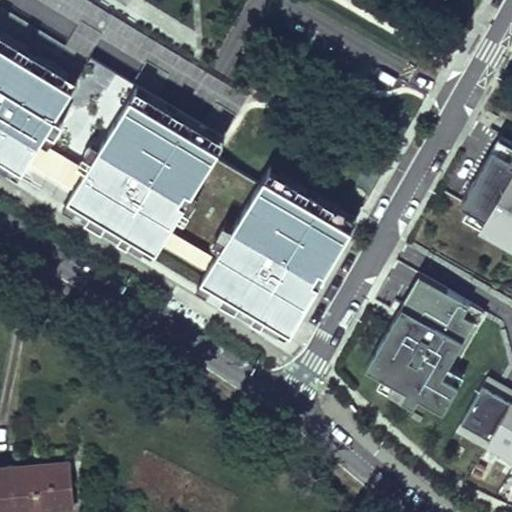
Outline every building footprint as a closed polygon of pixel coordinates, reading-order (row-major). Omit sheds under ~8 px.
[(89,0),(42,0),(81,24),(67,45),(4,6),(0,12),(0,28),(80,77),(90,60),(103,38),(148,65),(135,86),(158,100),(170,80),(205,101),(217,108),(205,127),(224,138),(248,98),(89,0)] [(80,77),(0,28),(0,38),(75,85),(80,77)] [(57,113),(75,85),(0,38),(0,153),(23,168),(28,159),(41,139),(48,127),(56,132),(65,118),(57,113)] [(87,166),(130,94),(135,86),(90,60),(80,77),(75,85),(57,113),(65,118),(56,132),(48,127),(41,139),(87,166)] [(205,127),(158,100),(135,86),(130,94),(218,147),(224,138),(205,127)] [(173,222),(213,156),(218,147),(130,94),(87,166),(74,187),(69,196),(157,248),(162,240),(173,222)] [(511,141),(499,134),(461,201),(468,205),(511,230),(511,141)] [(74,187),(87,166),(41,139),(28,159),(55,175),(74,187)] [(23,168),(0,153),(0,163),(19,175),(23,168)] [(218,248),(256,182),(213,156),(173,222),(218,248)] [(358,216),(268,163),(263,172),(353,224),(358,216)] [(292,331),(353,224),(263,172),(256,182),(218,248),(207,267),(201,277),(290,329),(292,331)] [(157,248),(69,196),(64,203),(152,256),(157,248)] [(511,230),(468,205),(463,214),(511,241),(511,230)] [(207,267),(218,248),(173,222),(162,240),(207,267)] [(447,364),(474,319),(475,318),(464,312),(470,301),(418,270),(365,365),(381,374),(405,388),(400,396),(413,403),(418,395),(442,409),(458,382),(442,373),(447,364)] [(290,329),(201,277),(197,284),(286,336),(290,329)] [(481,323),(488,311),(470,301),(464,312),(475,318),(474,319),(481,323)] [(463,373),(447,364),(442,373),(458,382),(463,373)] [(405,388),(381,374),(377,382),(400,396),(405,388)] [(501,384),(487,376),(483,382),(497,391),(501,384)] [(488,444),(511,401),(511,390),(501,384),(497,391),(483,382),(461,420),(476,428),(472,435),(488,444)] [(511,449),(511,401),(488,444),(502,452),(506,446),(511,449)] [(418,420),(421,416),(413,411),(410,415),(418,420)] [(472,435),(476,428),(461,420),(458,427),(472,435)] [(511,457),(511,449),(506,446),(502,452),(511,457)] [(31,511),(31,508),(75,505),(71,461),(0,466),(0,511),(31,511)]
